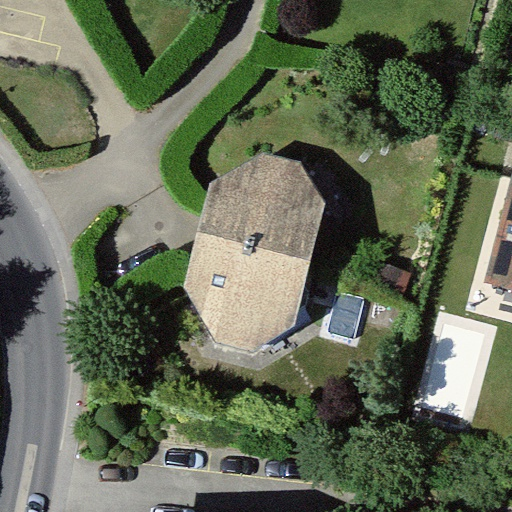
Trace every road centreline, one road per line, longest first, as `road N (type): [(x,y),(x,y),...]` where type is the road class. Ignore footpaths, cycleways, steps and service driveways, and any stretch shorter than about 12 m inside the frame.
road 1 (residential): [(33,479),(372,511)]
road 2 (tertiary): [(33,479),(45,395),(43,334),(35,288),(0,209)]
